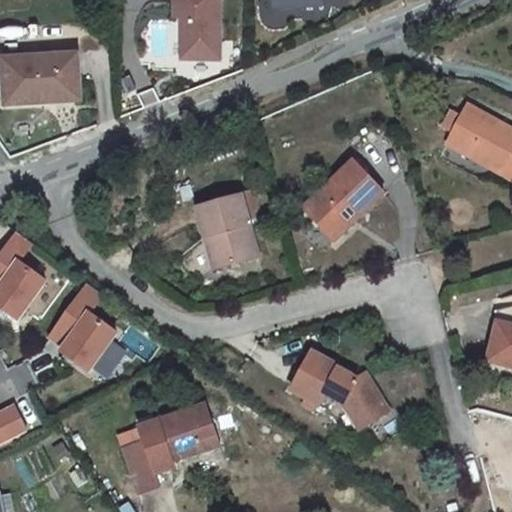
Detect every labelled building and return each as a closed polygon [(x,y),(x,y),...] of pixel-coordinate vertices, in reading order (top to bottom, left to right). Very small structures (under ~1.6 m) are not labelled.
[(221,60),(221,0),(176,0),(176,18),(183,18),(183,60),(221,60)] [(324,6),(323,0),(277,0),(278,8),(324,6)] [(1,100),(73,100),(73,52),(1,53),(1,100)] [(511,176),(511,133),(470,108),(449,142),(511,178),(511,176)] [(352,157),(320,187),(327,196),(310,212),(334,237),(383,187),(352,157)] [(301,203),(310,212),(327,196),(320,187),(301,203)] [(256,255),(239,193),(194,205),(201,233),(207,231),(218,265),(256,255)] [(0,302),(24,320),(52,282),(26,262),(39,244),(25,234),(0,265),(0,302)] [(96,315),(110,297),(95,286),(55,337),(69,348),(66,352),(93,373),(122,335),(96,315)] [(511,329),(497,325),(485,360),(511,368),(511,329)] [(338,363),(311,348),(289,387),(318,404),(327,392),(348,404),(350,407),(364,429),(390,411),(365,374),(355,378),(337,369),(338,363)] [(125,449),(133,477),(156,471),(173,467),(169,457),(180,454),(183,462),(218,451),(205,406),(140,426),(144,442),(125,449)] [(0,446),(28,432),(16,409),(0,416),(0,446)] [(164,483),(156,471),(133,477),(137,491),(164,483)] [(0,511),(16,511),(14,500),(0,502),(0,511)]
